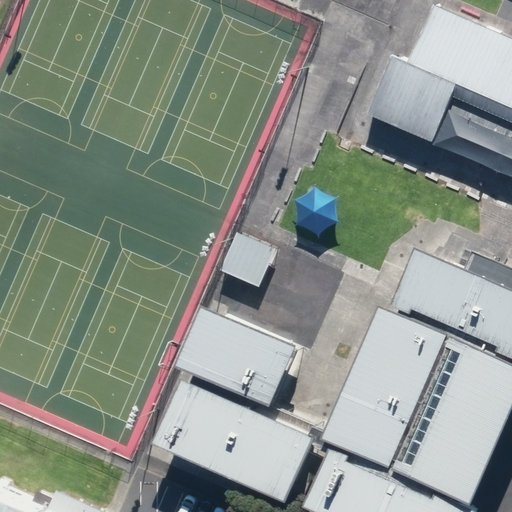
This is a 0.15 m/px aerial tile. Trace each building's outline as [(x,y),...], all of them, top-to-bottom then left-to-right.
[(403,49),(376,111),(444,141),(464,94),(511,113),(511,32),(442,3),(420,56),(403,49)] [(305,155),(333,81),(303,70),(275,144),(305,155)] [(328,121),(310,162),(431,216),(449,175),(328,121)] [(308,163),(282,222),(381,266),(408,208),(309,163),(308,163)] [(368,511),(476,511),(511,431),(511,265),(430,230),(402,296),(389,290),(333,420),(345,425),(317,490),(368,511)] [(277,248),(238,231),(221,270),(259,287),(277,248)] [(292,345),(202,306),(175,368),(265,407),(292,345)] [(314,438),(181,380),(154,441),(287,499),(314,438)] [(46,511),(0,492),(0,511),(46,511)]
